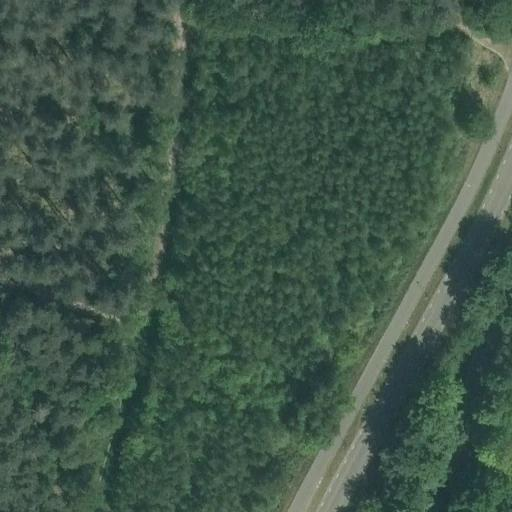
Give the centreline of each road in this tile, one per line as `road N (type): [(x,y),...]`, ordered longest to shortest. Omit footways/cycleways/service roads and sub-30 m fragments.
road 1 (tertiary): [(331,511),(511,168)]
road 2 (unknown): [(169,17),(136,327)]
road 3 (unknown): [(136,327),(90,511)]
road 4 (unclassified): [(455,453),(511,279)]
road 5 (track): [(0,260),(136,327)]
